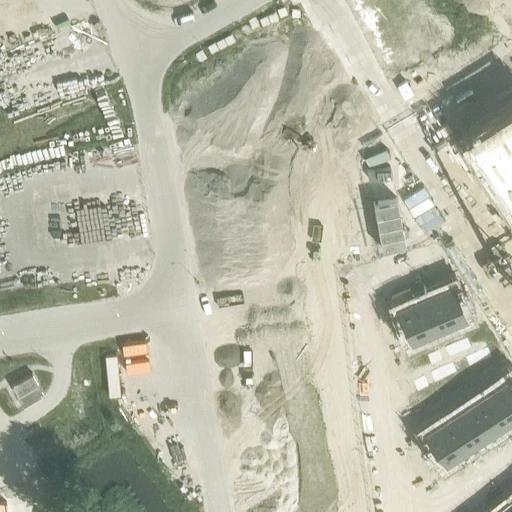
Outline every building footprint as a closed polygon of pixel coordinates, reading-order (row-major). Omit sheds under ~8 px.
[(449,17),(432,27),(455,69),(475,58),(466,42),(479,35),(461,3),(446,11),(449,17)] [(407,32),(395,39),(414,71),(426,64),(435,80),(455,69),(432,27),(414,37),(410,30),(407,32)] [(331,83),(316,91),(339,133),(359,122),(350,106),(363,99),(345,67),(333,73),(330,75),(333,81),(331,83)] [(291,96),(280,103),(298,135),(310,128),(319,144),(339,133),(316,91),(298,101),(295,94),(291,96)] [(479,130),(470,136),(472,139),(478,148),(511,200),(511,108),(495,120),(485,126),(479,130)] [(250,120),(214,127),(216,140),(216,144),(224,142),(228,162),(275,154),(271,131),(253,134),(250,120)] [(231,182),(224,183),(224,187),(226,196),(227,199),(263,192),(261,179),(279,176),(275,154),(228,162),(231,182)] [(263,192),(227,199),(227,202),(229,211),(229,215),(237,213),(237,216),(240,233),(288,225),(284,202),(266,205),(263,192)] [(244,253),(236,254),(237,258),(239,267),(240,270),(276,263),(274,250),(292,247),(288,225),(240,233),(243,250),(244,253)] [(276,263),(240,270),(240,273),(241,282),(242,285),(250,284),(253,304),(301,295),(297,273),(278,276),(276,263)] [(452,283),(433,291),(448,325),(467,317),(452,283)] [(422,296),(416,298),(430,332),(432,331),(448,325),(433,291),(422,296)] [(257,324),(249,325),(250,329),(252,338),(253,341),(289,334),(287,321),(305,318),(301,295),(253,304),(257,324)] [(416,298),(397,306),(411,340),(430,332),(416,298)] [(289,334),(253,341),(253,344),(254,353),(255,356),(262,355),(266,375),(313,366),(309,344),(291,347),(289,334)] [(467,339),(456,344),(460,353),(471,348),(467,339)] [(456,344),(445,348),(449,357),(449,358),(460,353),(456,344)] [(487,349),(476,353),(480,362),(491,358),(487,349)] [(438,351),(427,356),(431,365),(442,360),(438,351)] [(476,353),(465,358),(469,367),(480,362),(476,353)] [(452,363),(441,368),(445,377),(456,373),(453,364),(452,363)] [(269,395),(262,396),(263,400),(264,409),(265,409),(265,411),(302,405),(299,392),(317,389),(313,366),(266,375),(269,395)] [(441,368),(430,373),(431,373),(434,382),(445,377),(441,368)] [(32,373),(13,384),(24,403),(43,392),(32,373)] [(490,385),(510,416),(511,414),(511,381),(507,374),(490,385)] [(424,375),(413,380),(417,389),(428,385),(424,376),(424,375)] [(485,377),(468,387),(473,395),(494,426),(510,416),(490,385),(485,377)] [(457,405),(477,437),(494,426),(473,395),(457,405)] [(452,397),(436,408),(461,447),(477,437),(457,405),(452,397)] [(302,405),(265,411),(266,414),(267,424),(268,427),(275,426),(276,429),(278,444),(279,446),(326,437),(322,415),(304,418),(302,405)] [(436,408),(419,419),(424,427),(444,458),(461,447),(436,408)] [(282,465),(275,467),(275,470),(276,470),(277,479),(278,479),(278,482),(314,476),(312,463),(330,459),(326,437),(279,446),(282,465)] [(314,476),(278,482),(279,485),(278,485),(280,494),(280,498),(288,497),(290,511),(316,511),(339,508),(335,485),(317,489),(314,476)] [(511,511),(511,499),(509,496),(494,507),(497,511),(511,511)]
